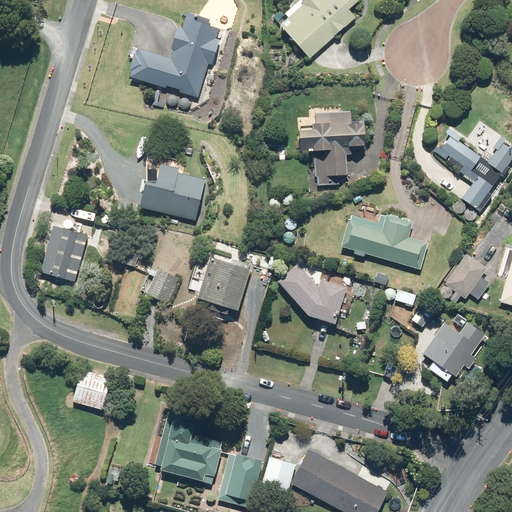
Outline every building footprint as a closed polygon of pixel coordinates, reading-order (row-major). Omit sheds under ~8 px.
[(310,59),(357,18),(350,11),(361,1),(360,0),(306,0),(304,2),(302,0),(286,15),(290,19),(282,26),(310,59)] [(180,93),(199,98),(209,64),(213,65),(220,41),(216,39),(220,29),(209,26),(211,20),(188,13),(183,29),(179,28),(172,50),(174,51),(171,59),(140,49),(138,56),(135,55),(130,71),(133,72),(131,78),(167,89),(168,87),(181,91),(180,93)] [(169,93),(166,104),(189,111),(192,100),(169,93)] [(301,131),(302,153),(315,152),(316,178),(318,177),(318,186),(340,185),(340,177),(348,176),(347,151),(367,150),(366,122),(362,122),(362,119),(352,120),(351,112),(316,113),(317,125),(314,125),(314,131),(301,131)] [(475,183),(463,199),(481,212),(492,196),(489,194),(511,162),(511,149),(504,144),(507,140),(502,136),(494,148),(498,150),(489,163),(460,142),(462,138),(450,129),(446,134),(451,137),(442,150),(438,147),(434,151),(462,171),(460,172),(475,183)] [(276,142),(265,142),(264,159),(286,160),(286,145),(276,144),(276,142)] [(147,182),(141,208),(197,221),(206,180),(179,174),(180,169),(162,165),(158,185),(147,182)] [(268,200),(271,210),(296,203),(292,192),(268,200)] [(100,213),(97,223),(117,229),(120,219),(100,213)] [(381,215),(379,223),(352,216),(351,221),(350,220),(342,247),(356,251),(355,254),(365,257),(366,254),(421,270),(429,243),(409,238),(414,223),(409,222),(410,220),(403,218),(402,220),(398,219),(399,217),(392,215),(391,216),(387,215),(387,217),(381,215)] [(298,219),(287,217),(283,244),(295,245),(298,219)] [(89,236),(54,226),(41,273),(76,282),(89,236)] [(141,255),(131,251),(126,265),(136,268),(141,255)] [(488,269),(467,255),(459,266),(456,265),(445,281),(447,283),(446,285),(456,292),(450,299),(456,304),(462,296),(466,300),(470,294),(479,300),(491,284),(482,278),(488,269)] [(283,258),(271,256),(268,269),(280,271),(283,258)] [(211,257),(198,299),(239,311),(252,270),(211,257)] [(511,263),(501,303),(511,306),(511,263)] [(298,265),(279,282),(310,317),(336,325),(343,304),(350,307),(353,297),(346,295),(348,288),(321,280),(319,288),(298,265)] [(168,304),(180,279),(159,269),(158,271),(152,269),(149,275),(155,277),(147,295),(168,304)] [(391,276),(378,273),(376,283),(389,286),(391,276)] [(416,296),(399,290),(396,301),(413,306),(416,296)] [(432,314),(420,307),(411,321),(423,328),(432,314)] [(408,311),(390,311),(390,329),(408,329),(408,311)] [(453,375),(457,377),(465,366),(470,369),(477,359),(472,356),(487,335),(468,323),(460,334),(445,324),(424,354),(435,362),(430,370),(448,382),(453,375)] [(113,377),(83,369),(74,401),(104,410),(113,377)] [(162,466),(162,469),(198,479),(198,480),(212,484),(214,476),(216,476),(223,449),(222,448),(223,442),(198,436),(203,420),(170,411),(156,464),(162,466)] [(377,511),(389,492),(310,449),(292,483),(345,511),(377,511)] [(253,501),(263,460),(237,454),(237,455),(230,454),(218,499),(249,507),(250,500),(253,501)] [(288,495),(297,464),(271,456),(262,487),(288,495)]
